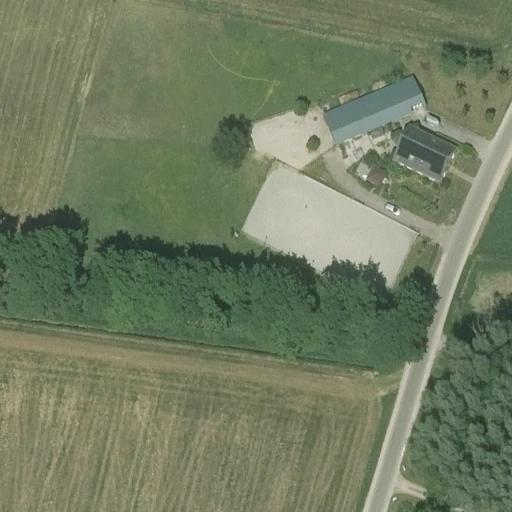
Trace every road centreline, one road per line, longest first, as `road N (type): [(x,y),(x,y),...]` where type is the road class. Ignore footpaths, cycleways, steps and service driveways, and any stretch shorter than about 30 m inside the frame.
road 1 (unclassified): [(511,128),(449,268),(375,511)]
road 2 (track): [(374,334),(511,353)]
